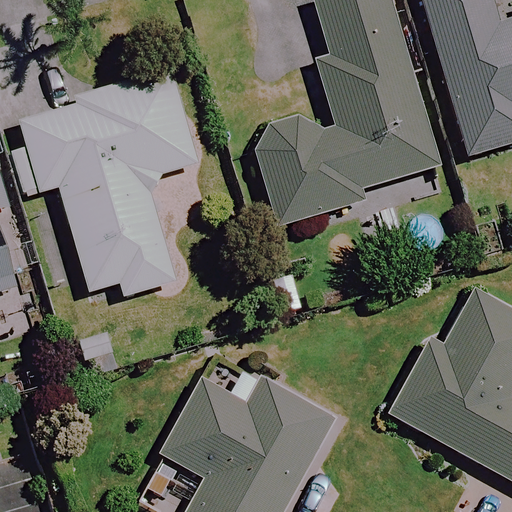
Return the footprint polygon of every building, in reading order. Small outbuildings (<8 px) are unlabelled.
[(433,175),(385,0),(343,0),(313,8),(328,64),(317,67),(334,131),(254,152),(276,233),(362,210),(358,195),(433,175)] [(511,26),(503,29),(495,0),(420,0),(468,163),(511,149),(511,26)] [(137,98),(134,89),(11,126),(21,160),(14,162),(26,203),(58,193),(89,298),(119,289),(123,303),(175,287),(144,185),(198,169),(174,87),(137,98)] [(0,219),(7,217),(0,192),(0,296),(14,293),(0,241),(0,219)] [(511,396),(511,319),(473,298),(442,354),(430,347),(391,419),(511,485),(511,403),(509,402),(511,396)] [(235,411),(197,390),(157,463),(205,489),(192,511),(274,511),(327,417),(254,377),(235,411)]
